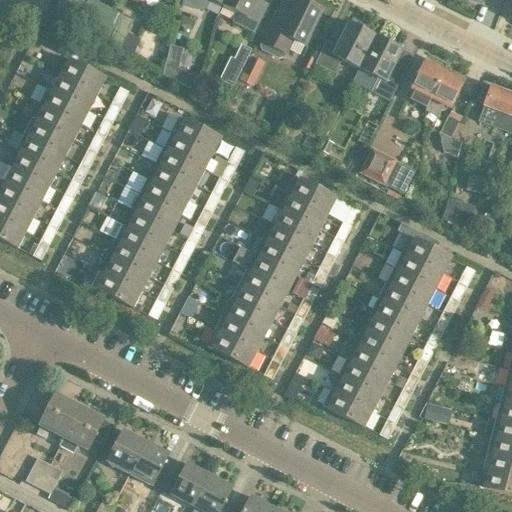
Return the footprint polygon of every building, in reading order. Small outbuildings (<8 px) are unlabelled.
[(98,40),(112,10),(90,0),(87,0),(75,29),(98,40)] [(211,1),(224,8),(227,0),(185,0),(184,8),(205,12),(211,1)] [(227,0),(224,8),(239,15),(235,24),(255,34),(268,10),(257,4),(258,0),(227,0)] [(279,60),(284,58),(286,55),(287,56),(294,42),(306,47),(323,11),(299,0),(298,0),(288,22),(275,16),(262,44),(261,43),(260,47),(262,51),(279,60)] [(112,10),(98,40),(108,45),(124,52),(128,44),(120,40),(129,20),(121,16),(122,15),(112,10)] [(30,15),(21,12),(17,21),(26,24),(30,15)] [(343,60),(361,69),(377,38),(351,25),(339,48),(328,43),(317,64),(336,74),(343,60)] [(404,52),(377,38),(361,69),(354,83),(392,102),(403,81),(392,75),(404,52)] [(233,89),(251,51),(241,46),(234,61),(230,59),(219,82),(233,89)] [(66,58),(58,74),(101,97),(110,81),(66,58)] [(409,99),(427,108),(424,112),(427,113),(427,112),(436,95),(446,73),(427,63),(409,99)] [(190,91),(190,90),(196,80),(169,66),(164,76),(163,77),(190,91)] [(239,81),(252,87),(257,75),(245,69),(239,81)] [(466,83),(446,73),(436,95),(427,112),(427,113),(438,119),(444,106),(452,110),(466,83)] [(58,74),(50,89),(93,112),(101,97),(58,74)] [(511,96),(490,88),(478,122),(510,134),(511,129),(511,96)] [(50,89),(42,105),(85,128),(93,112),(50,89)] [(111,104),(120,109),(128,93),(119,89),(111,104)] [(112,124),(120,109),(111,104),(103,120),(112,124)] [(42,105),(34,120),(77,143),(85,128),(42,105)] [(439,134),(444,152),(446,149),(453,152),(457,143),(450,140),(459,123),(459,124),(463,116),(452,110),(439,134)] [(173,135),(215,156),(223,140),(182,119),(173,135)] [(34,120),(26,136),(69,158),(77,143),(34,120)] [(95,135),(104,140),(112,124),(103,120),(95,135)] [(96,155),(104,140),(95,135),(87,150),(96,155)] [(207,171),(215,156),(173,135),(165,150),(207,171)] [(26,136),(18,151),(61,174),(69,158),(26,136)] [(384,185),(397,159),(371,146),(358,172),(384,185)] [(235,148),(227,164),(236,169),(244,153),(235,148)] [(96,155),(87,150),(79,165),(89,170),(96,155)] [(199,187),(207,171),(165,150),(158,166),(199,187)] [(18,151),(10,167),(53,189),(61,174),(18,151)] [(228,184),(236,169),(227,164),(219,179),(228,184)] [(81,185),(89,170),(79,165),(72,180),(81,185)] [(191,202),(199,187),(158,166),(150,181),(191,202)] [(10,167),(2,182),(45,205),(53,189),(10,167)] [(296,178),(288,194),(330,216),(338,200),(296,178)] [(228,184),(219,179),(211,195),(220,199),(228,184)] [(81,185),(72,180),(64,196),(73,200),(81,185)] [(183,218),(191,202),(150,181),(142,196),(183,218)] [(2,182),(0,185),(0,200),(37,220),(45,205),(2,182)] [(322,231),(330,216),(288,194),(280,209),(322,231)] [(212,214),(220,199),(211,195),(203,210),(212,214)] [(65,216),(73,200),(64,196),(56,211),(65,216)] [(175,233),(183,218),(142,196),(134,212),(175,233)] [(475,208),(448,199),(441,222),(451,225),(450,228),(466,233),(467,230),(468,230),(475,208)] [(0,200),(0,220),(29,235),(37,220),(0,200)] [(350,208),(342,224),(351,228),(359,213),(350,208)] [(314,247),(322,231),(280,209),(272,225),(314,247)] [(195,225),(204,230),(212,214),(203,210),(195,225)] [(65,216),(56,211),(48,226),(57,231),(65,216)] [(167,248),(175,233),(134,212),(126,227),(167,248)] [(29,235),(0,220),(0,240),(21,251),(29,235)] [(343,244),(351,228),(342,224),(334,239),(343,244)] [(196,245),(204,230),(195,225),(187,240),(196,245)] [(306,262),(314,247),(272,225),(264,240),(306,262)] [(49,246),(57,231),(48,226),(40,241),(49,246)] [(159,264),(167,248),(126,227),(118,242),(159,264)] [(415,231),(415,232),(412,238),(436,251),(439,244),(440,244),(415,231)] [(403,254),(445,276),(453,260),(436,251),(412,238),(403,254)] [(334,239),(326,254),(335,259),(343,244),(334,239)] [(179,255),(188,260),(196,245),(187,240),(179,255)] [(298,277),(306,262),(264,240),(256,255),(298,277)] [(49,246),(40,241),(32,257),(41,262),(49,246)] [(151,279),(159,264),(118,242),(110,258),(151,279)] [(327,274),(335,259),(326,254),(318,269),(327,274)] [(403,254),(395,269),(437,291),(445,276),(403,254)] [(180,275),(188,260),(179,255),(171,271),(180,275)] [(290,293),(298,277),(256,255),(248,271),(290,293)] [(144,294),(151,279),(110,258),(102,273),(144,294)] [(458,284),(466,288),(475,272),(466,268),(458,284)] [(311,285),(320,289),(327,274),(318,269),(311,285)] [(437,291),(395,269),(388,285),(429,306),(437,291)] [(163,286),(172,291),(180,275),(171,271),(163,286)] [(282,308),(290,293),(248,271),(240,286),(282,308)] [(135,310),(144,294),(102,273),(94,289),(135,310)] [(459,303),(466,288),(458,284),(450,299),(459,303)] [(312,305),(320,289),(311,285),(303,300),(312,305)] [(388,285),(380,300),(421,322),(429,306),(388,285)] [(156,301),(165,306),(172,291),(163,286),(156,301)] [(274,323),(282,308),(240,286),(232,302),(274,323)] [(485,310),(494,292),(485,287),(476,305),(485,310)] [(205,322),(212,309),(190,298),(183,312),(205,322)] [(442,314),(451,319),(459,303),(450,299),(442,314)] [(295,315),(304,320),(312,305),(303,300),(295,315)] [(421,322),(380,300),(372,316),(413,337),(421,322)] [(165,306),(156,301),(147,317),(156,322),(165,306)] [(267,339),(274,323),(232,302),(224,317),(267,339)] [(443,334),(451,319),(442,314),(434,329),(443,334)] [(296,335),(304,320),(295,315),(287,330),(296,335)] [(372,316),(364,331),(405,352),(413,337),(372,316)] [(259,354),(267,339),(224,317),(217,332),(259,354)] [(435,349),(443,334),(434,329),(426,345),(435,349)] [(287,330),(279,346),(288,350),(296,335),(287,330)] [(405,352),(364,331),(356,346),(397,368),(405,352)] [(250,370),(259,354),(217,332),(208,348),(250,370)] [(427,364),(435,349),(426,345),(418,360),(427,364)] [(279,346),(271,361),(280,366),(288,350),(279,346)] [(356,346),(348,362),(389,383),(397,368),(356,346)] [(418,360),(410,375),(419,380),(427,364),(418,360)] [(272,381),(280,366),(271,361),(263,377),(272,381)] [(389,383),(348,362),(340,377),(382,398),(389,383)] [(411,395),(419,380),(410,375),(402,390),(411,395)] [(340,377),(332,392),(374,414),(382,398),(340,377)] [(501,405),(511,407),(511,389),(505,388),(501,405)] [(402,390),(395,406),(403,410),(411,395),(402,390)] [(374,414),(332,392),(324,408),(365,430),(374,414)] [(50,431),(65,439),(81,411),(57,399),(38,437),(45,441),(50,431)] [(450,423),(454,409),(432,403),(428,417),(450,423)] [(497,422),(511,425),(511,407),(501,405),(497,422)] [(395,425),(403,410),(395,406),(387,421),(395,425)] [(104,422),(81,411),(65,439),(60,449),(74,457),(80,446),(89,451),(94,442),(104,447),(113,429),(103,423),(104,422)] [(395,425),(387,421),(379,437),(387,441),(395,425)] [(492,438),(511,443),(511,425),(497,422),(492,438)] [(0,464),(0,467),(15,473),(29,438),(13,431),(0,464)] [(108,464),(130,475),(146,444),(124,433),(108,464)] [(488,455),(511,461),(511,443),(492,438),(488,455)] [(146,444),(130,475),(153,488),(170,456),(146,444)] [(484,472),(511,478),(511,461),(488,455),(484,472)] [(25,483),(38,490),(50,467),(37,459),(25,483)] [(172,497),(194,509),(211,477),(188,466),(172,497)] [(62,473),(50,467),(38,490),(50,496),(48,501),(70,511),(75,501),(53,490),(62,473)] [(511,478),(484,472),(480,489),(511,497),(511,478)] [(211,477),(194,509),(200,511),(221,511),(234,489),(211,477)] [(95,511),(110,511),(115,505),(103,498),(95,511)] [(244,511),(273,511),(274,510),(251,498),(244,511)]
